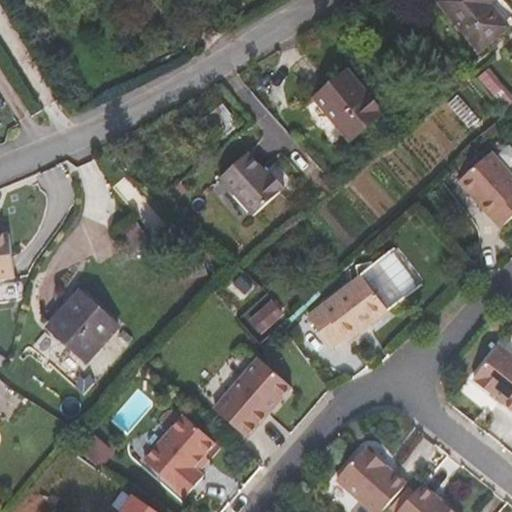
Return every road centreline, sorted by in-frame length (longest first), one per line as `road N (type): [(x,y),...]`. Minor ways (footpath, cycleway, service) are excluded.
road 1 (residential): [(307,0),(165,89),(0,165)]
road 2 (residential): [(394,381),(335,414),(251,511)]
road 3 (residential): [(511,274),(436,356),(394,381)]
road 4 (residential): [(511,476),(394,381)]
